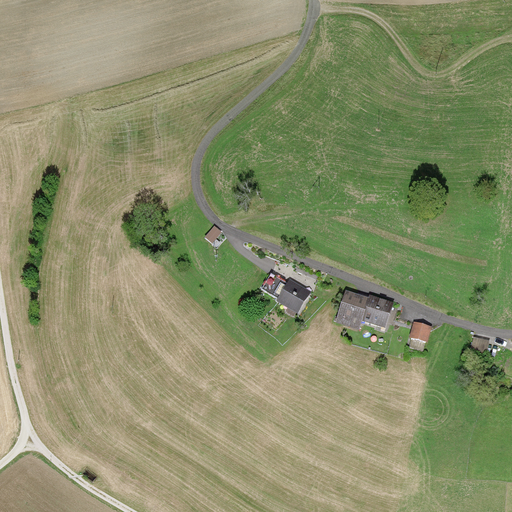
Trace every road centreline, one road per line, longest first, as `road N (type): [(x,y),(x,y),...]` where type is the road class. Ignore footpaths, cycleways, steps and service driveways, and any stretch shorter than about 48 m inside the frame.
road 1 (residential): [(511,335),(469,326),(242,235),(203,204),(194,173),(203,145),(301,44),(311,0)]
road 2 (track): [(0,296),(19,402),(37,448),(128,511)]
road 3 (track): [(311,7),(371,17),(431,77),(511,39)]
